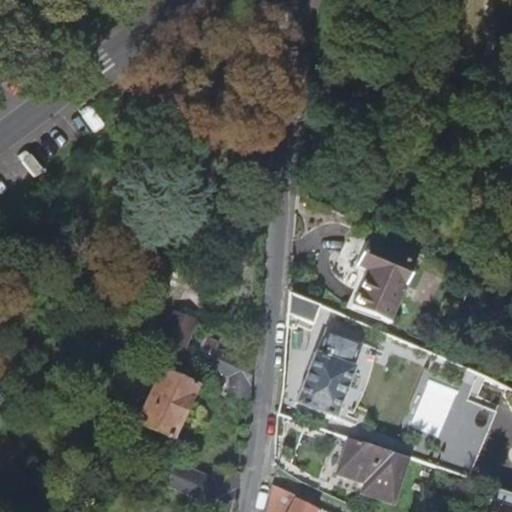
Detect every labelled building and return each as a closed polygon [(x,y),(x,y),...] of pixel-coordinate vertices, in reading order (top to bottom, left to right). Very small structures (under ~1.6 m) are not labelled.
[(368,270),(351,307),(387,323),(415,264),(367,242),(356,265),(368,270)] [(287,292),(285,312),(316,315),(318,305),(287,292)] [(156,341),(167,346),(176,349),(189,317),(169,309),(156,341)] [(314,353),(295,403),(333,418),(352,367),(350,367),(359,343),(325,330),(316,354),(314,353)] [(247,393),(250,358),(228,348),(232,338),(215,332),(212,342),(188,333),(185,343),(195,347),(196,343),(207,348),(203,359),(227,368),(225,391),(247,393)] [(85,381),(92,384),(95,378),(102,376),(105,369),(102,363),(104,357),(97,354),(95,358),(87,361),(83,369),(87,376),(85,381)] [(158,366),(136,418),(171,433),(193,381),(158,366)] [(346,439),(334,474),(363,484),(359,494),(392,505),(407,459),(346,439)] [(229,504),(238,467),(216,460),(211,472),(175,460),(167,483),(229,504)] [(272,479),(268,492),(290,504),(285,511),(309,511),(316,501),(272,479)] [(511,511),(511,495),(484,485),(480,500),(489,503),(486,511),(511,511)]
